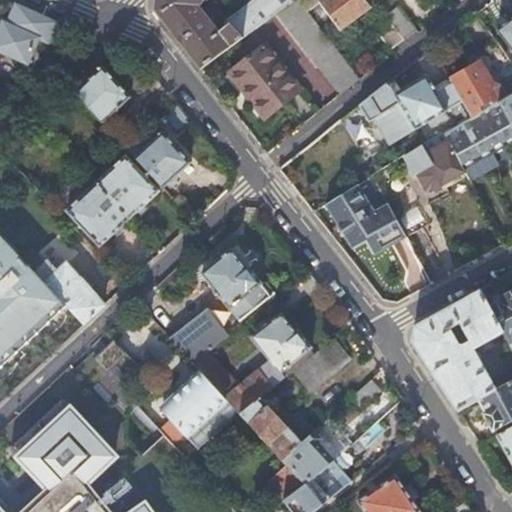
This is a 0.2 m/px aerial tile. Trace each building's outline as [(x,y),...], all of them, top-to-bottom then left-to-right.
[(155,0),(154,10),(200,68),(233,44),(233,45),(243,37),(229,23),(221,30),(205,11),(200,10),(203,7),(200,3),(203,0),(155,0)] [(229,23),(243,37),(278,12),(293,0),(253,0),(226,20),(229,23)] [(339,95),(360,79),(309,9),(302,0),(293,0),(278,12),(339,95)] [(302,0),(309,9),(321,0),(341,28),(371,6),(367,0),(302,0)] [(493,0),(489,2),(496,21),(511,15),(511,8),(509,0),(493,0)] [(48,42),(57,22),(16,3),(7,23),(3,22),(1,28),(0,27),(0,51),(27,63),(38,38),(48,42)] [(386,16),(402,39),(417,29),(400,6),(386,16)] [(389,49),(402,39),(386,16),(372,26),(389,49)] [(511,49),(511,16),(496,28),(511,49)] [(262,118),(298,90),(262,44),(226,72),(262,118)] [(481,62),(450,79),(452,83),(462,101),(465,106),(472,116),(482,110),(477,102),(488,96),(492,104),(498,101),(511,92),(511,79),(500,86),(492,83),(481,62)] [(102,68),(76,93),(104,123),(130,99),(102,68)] [(462,101),(452,83),(437,92),(427,76),(426,77),(423,72),(419,71),(411,77),(410,79),(405,69),(359,105),(370,121),(389,110),(399,104),(412,124),(415,129),(462,101)] [(511,92),(498,101),(511,124),(511,92)] [(448,130),(443,133),(463,167),(477,159),(493,150),(511,138),(511,124),(498,101),(492,104),(482,110),(472,116),(448,130)] [(399,104),(389,110),(402,131),(412,124),(399,104)] [(189,119),(179,105),(167,116),(178,128),(189,119)] [(442,120),(448,130),(472,116),(465,106),(442,120)] [(339,162),(376,144),(360,111),(324,129),(339,162)] [(421,145),(405,155),(416,175),(417,174),(425,188),(430,191),(440,185),(441,186),(466,173),(463,167),(443,133),(422,146),(421,145)] [(152,144),(145,137),(129,151),(164,189),(190,164),(163,134),(152,144)] [(466,172),(470,179),(500,162),(493,150),(477,159),(463,167),(466,173),(466,172)] [(126,157),(97,184),(130,220),(159,193),(126,157)] [(20,173),(13,180),(18,185),(25,178),(20,173)] [(8,184),(2,190),(7,195),(12,189),(8,184)] [(130,220),(97,184),(67,212),(100,247),(130,220)] [(359,184),(327,203),(353,248),(363,242),(371,255),(405,235),(388,204),(376,211),(359,184)] [(0,370),(68,308),(29,265),(0,232),(0,370)] [(251,318),(255,314),(253,311),(275,293),(266,282),(262,281),(260,282),(248,266),(246,268),(231,250),(203,274),(241,321),(248,315),(251,318)] [(38,256),(29,265),(68,308),(84,325),(104,306),(67,265),(59,272),(52,265),(46,265),(38,256)] [(60,257),(52,265),(59,272),(67,265),(60,257)] [(490,307),(481,290),(415,326),(412,341),(458,410),(478,399),(497,388),(474,349),(504,332),(490,307)] [(503,300),(490,307),(504,332),(511,346),(511,290),(502,297),(503,300)] [(207,307),(170,337),(194,363),(209,351),(229,335),(207,307)] [(209,351),(194,363),(202,372),(227,399),(241,415),(262,397),(286,378),(282,372),(312,347),(299,331),(297,332),(283,314),(254,338),(276,365),(264,375),(259,370),(240,386),(209,351)] [(352,357),(335,337),(293,371),(310,392),(352,357)] [(128,353),(115,338),(94,358),(108,372),(128,353)] [(227,399),(202,372),(163,410),(187,436),(227,399)] [(383,390),(373,380),(354,397),(364,408),(383,390)] [(511,380),(497,388),(478,399),(484,411),(482,413),(492,430),(511,419),(511,380)] [(262,397),(241,415),(284,461),(315,432),(302,417),(289,428),(262,397)] [(151,511),(146,504),(135,511),(114,511),(89,481),(116,456),(63,399),(11,447),(48,487),(28,506),(27,504),(24,503),(21,504),(20,505),(19,507),(18,509),(19,511),(2,511),(0,509),(0,511),(151,511)] [(511,426),(497,434),(511,460),(511,426)] [(311,480),(335,458),(320,442),(322,439),(316,431),(315,432),(284,461),(288,465),(305,485),(311,480)] [(288,498),(285,500),(294,511),(313,511),(354,480),(346,471),(365,447),(360,442),(359,443),(355,440),(335,458),(311,480),(305,485),(288,498)] [(272,480),(288,498),(305,485),(288,465),(272,480)] [(420,511),(421,511),(396,475),(359,500),(367,511),(420,511)]
